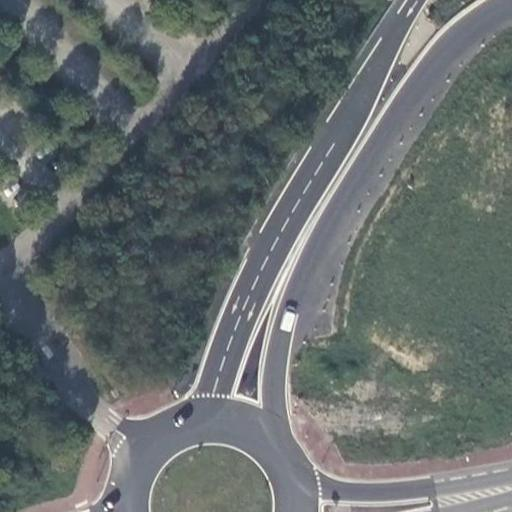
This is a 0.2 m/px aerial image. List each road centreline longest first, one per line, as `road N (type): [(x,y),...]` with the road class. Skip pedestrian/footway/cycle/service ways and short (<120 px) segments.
road 1 (trunk): [(270,439),(276,352),(304,276),(420,81),(458,34),(505,0)]
road 2 (trunk): [(417,0),(254,260),(189,420)]
road 3 (secondary): [(511,477),(376,494),(296,484)]
